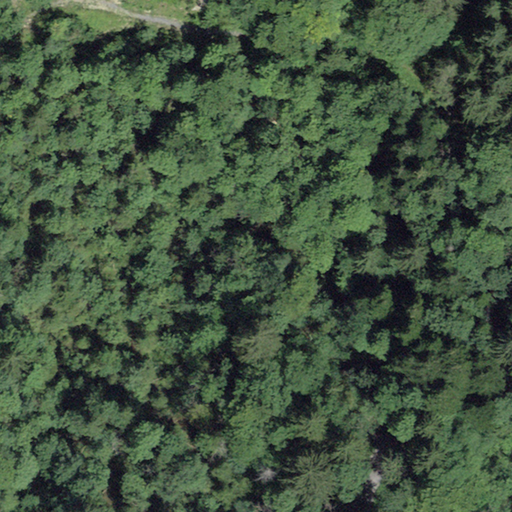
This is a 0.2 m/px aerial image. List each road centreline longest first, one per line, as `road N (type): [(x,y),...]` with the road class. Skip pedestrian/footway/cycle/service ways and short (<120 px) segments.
road 1 (track): [(0,52),(85,16),(400,70),(511,183)]
road 2 (track): [(349,511),(386,428),(511,383)]
